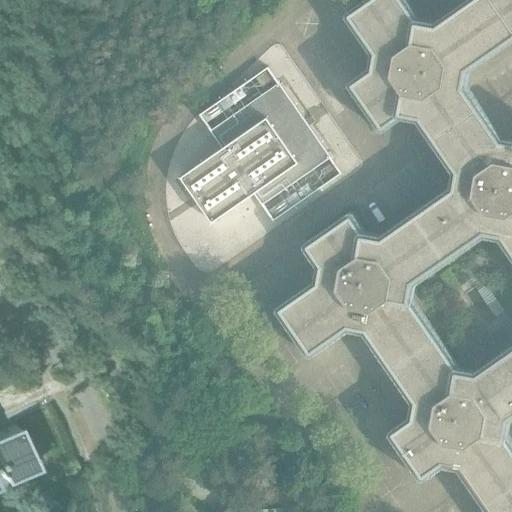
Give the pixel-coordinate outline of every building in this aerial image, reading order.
[(270,70),(259,79),(265,88),(277,80),(270,70)] [(279,83),(212,130),(224,148),(185,177),(214,220),(254,191),(263,204),(330,158),(279,83)] [(333,161),(322,169),(328,179),(340,171),(333,161)] [(32,465),(14,427),(0,433),(0,470),(4,478),(32,465)] [(285,511),(291,511),(291,493),(274,493),(274,509),(252,509),(237,498),(226,511),(285,511)]
